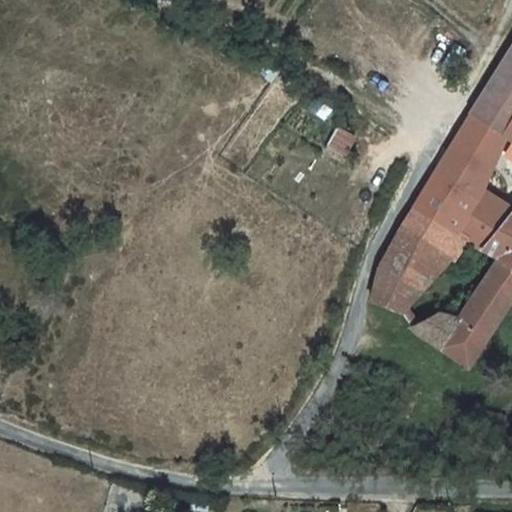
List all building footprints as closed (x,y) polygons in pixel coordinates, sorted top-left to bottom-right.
[(511,49),(492,82),(474,111),(507,134),(511,126),(511,49)] [(474,111),(443,161),(485,188),(507,134),(474,111)] [(356,138),(337,128),(327,146),(346,156),(356,138)] [(438,168),(415,207),(447,226),(477,244),(483,248),(500,260),(511,268),(511,205),(485,188),(443,161),(438,168)] [(472,252),(477,244),(447,226),(415,207),(401,230),(455,259),(462,248),(472,252)] [(427,277),(455,259),(401,230),(381,263),(373,299),(401,308),(403,311),(427,277)] [(505,311),(511,300),(511,268),(500,260),(478,291),(505,311)] [(471,366),(505,311),(478,291),(461,316),(439,311),(413,325),(416,329),(471,366)]
